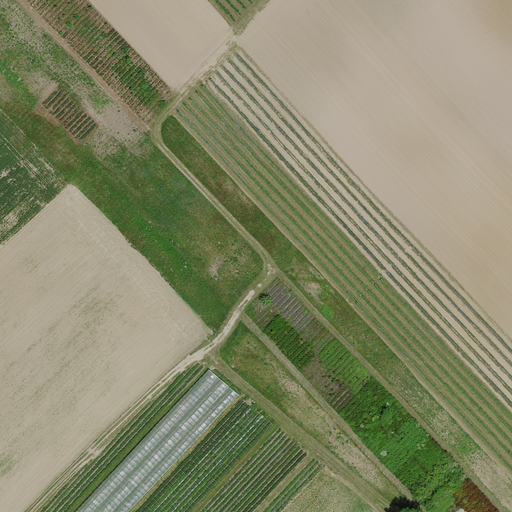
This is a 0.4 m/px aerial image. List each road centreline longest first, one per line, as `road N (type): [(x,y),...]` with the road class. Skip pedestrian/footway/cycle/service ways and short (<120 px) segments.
road 1 (track): [(426,511),(0,65)]
road 2 (track): [(275,268),(19,0)]
road 3 (track): [(29,511),(219,338),(275,268)]
road 4 (track): [(505,511),(275,268)]
road 5 (track): [(205,350),(393,511)]
